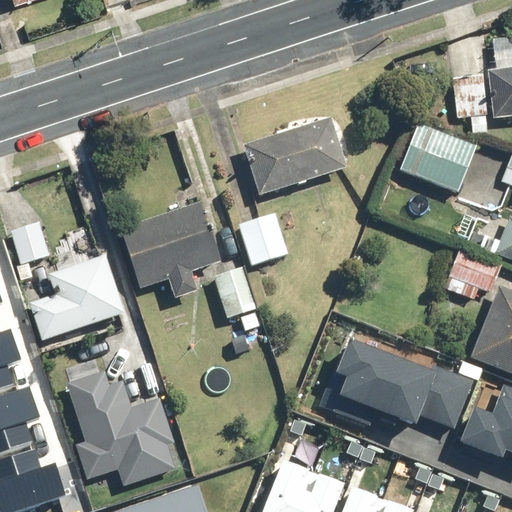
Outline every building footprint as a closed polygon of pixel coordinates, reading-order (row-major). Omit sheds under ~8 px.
[(511,68),(491,70),(495,118),(511,116),(511,68)] [(333,119),(247,145),(262,196),(348,170),(333,119)] [(479,147),(421,123),(402,170),(460,193),(479,147)] [(511,159),(503,182),(511,185),(511,159)] [(205,201),(121,229),(142,290),(171,280),(177,298),(200,290),(194,272),(225,261),(205,201)] [(279,213),(242,225),(254,267),(292,256),(279,213)] [(511,217),(497,256),(511,261),(511,217)] [(505,264),(461,249),(447,290),(476,300),(480,289),(494,294),(505,264)] [(107,255),(51,275),(58,297),(32,306),(45,343),(128,314),(107,255)] [(248,267),(216,276),(229,320),(261,310),(248,267)] [(511,287),(502,284),(472,361),(511,376),(511,287)] [(11,333),(0,336),(0,393),(14,389),(7,369),(21,364),(11,333)] [(415,422),(418,414),(456,429),(476,377),(436,362),(433,369),(351,339),(339,370),(350,374),(337,407),(371,420),(376,407),(415,422)] [(104,370),(71,381),(90,440),(78,444),(90,481),(122,471),(127,486),(180,469),(172,443),(175,442),(160,397),(134,406),(125,378),(109,384),(104,370)] [(507,447),(511,449),(511,384),(506,382),(493,415),(476,408),(464,440),(504,455),(507,447)] [(29,391),(0,400),(0,457),(32,447),(25,427),(39,422),(29,391)] [(206,452),(189,457),(197,484),(214,479),(206,452)] [(35,455),(0,465),(0,511),(24,511),(65,500),(55,468),(40,472),(35,455)] [(264,511),(297,511),(314,471),(285,460),(264,511)] [(297,511),(333,511),(345,484),(314,471),(297,511)] [(208,511),(200,486),(119,511),(208,511)] [(342,511),(376,511),(382,497),(353,486),(342,511)] [(96,511),(91,494),(55,505),(57,511),(96,511)] [(376,511),(411,511),(413,509),(382,497),(376,511)]
